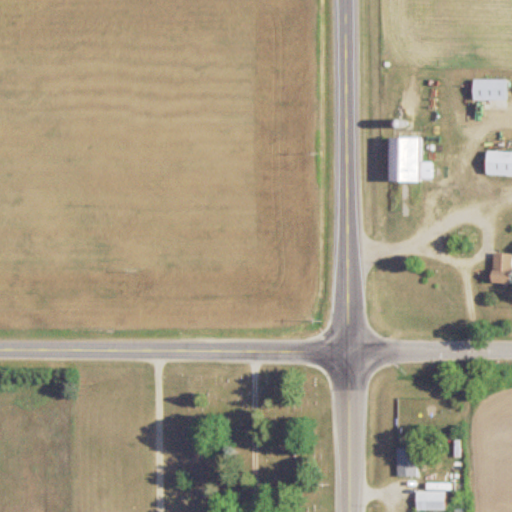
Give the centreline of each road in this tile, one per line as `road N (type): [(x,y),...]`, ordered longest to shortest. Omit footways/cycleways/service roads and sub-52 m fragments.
road 1 (tertiary): [(347,511),(345,0)]
road 2 (tertiary): [(347,352),(0,349)]
road 3 (residential): [(511,350),(347,352)]
